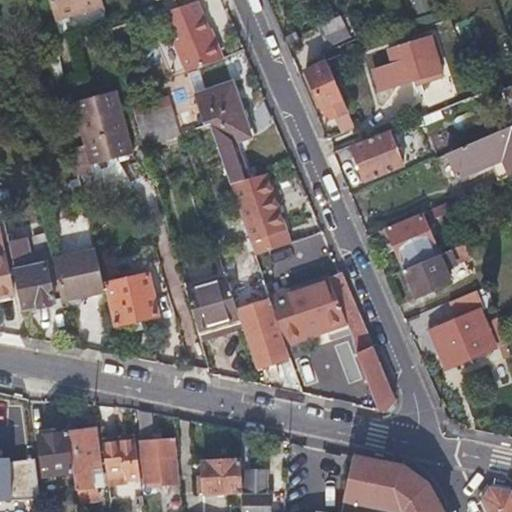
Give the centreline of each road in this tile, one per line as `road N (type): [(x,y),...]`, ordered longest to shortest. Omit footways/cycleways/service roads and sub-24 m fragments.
road 1 (residential): [(242,0),(435,446)]
road 2 (residential): [(0,361),(435,446)]
